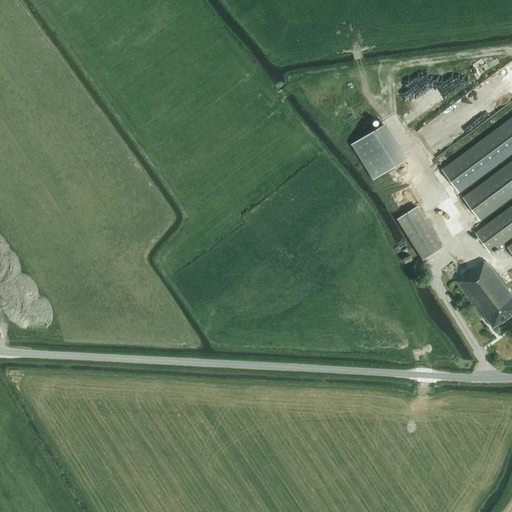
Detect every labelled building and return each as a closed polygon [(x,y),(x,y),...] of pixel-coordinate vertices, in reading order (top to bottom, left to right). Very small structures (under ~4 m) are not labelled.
[(511,116),(442,169),(459,193),(511,153),(511,116)] [(351,144),(372,179),(404,160),(382,125),(351,144)] [(511,160),(462,197),(480,221),(511,197),(511,160)] [(511,237),(511,205),(475,232),(490,253),(511,237)] [(442,248),(417,206),(397,218),(423,260),(442,248)] [(510,314),(511,312),(511,295),(486,260),(477,267),(476,266),(456,281),(484,318),(486,317),(493,327),(502,320),(502,321),(510,315),(510,314)]
